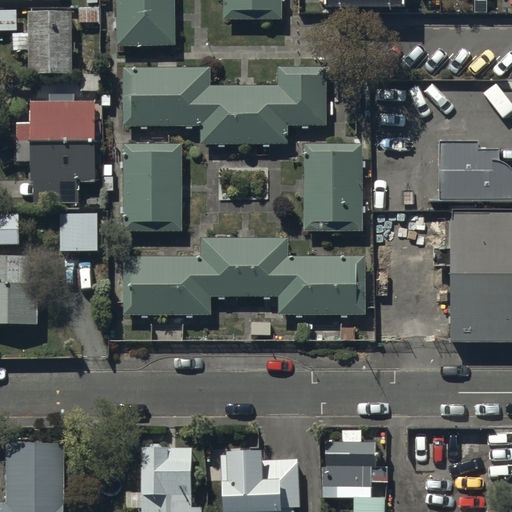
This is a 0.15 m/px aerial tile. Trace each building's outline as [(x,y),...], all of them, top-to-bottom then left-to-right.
[(115,0),(117,41),(176,40),(175,0),(115,0)] [(280,0),(223,0),(224,23),(280,23),(280,0)] [(28,29),(12,30),(12,47),(27,47),(27,69),(71,68),(70,4),(28,5),(28,29)] [(16,6),(0,5),(0,26),(17,27),(16,6)] [(210,65),(123,64),(122,124),(199,125),(199,140),(286,141),(286,122),(324,122),(324,64),(277,63),(277,81),(209,80),(210,65)] [(27,117),(16,116),(15,158),(28,158),(28,178),(32,178),(31,200),(73,201),(73,175),(95,175),(96,94),(27,93),(27,117)] [(180,137),(122,138),(123,229),(181,228),(180,137)] [(358,137),(302,138),(303,227),(360,226),(358,137)] [(478,143),(441,143),(441,201),(511,200),(511,170),(510,168),(506,164),(499,160),(499,151),(479,151),(478,143)] [(18,206),(0,206),(0,239),(19,239),(18,206)] [(98,210),(58,210),(57,247),(97,247),(98,210)] [(511,211),(454,212),(453,343),(511,342),(511,211)] [(277,311),(363,311),(361,251),(289,251),(289,234),(202,236),(202,252),(122,253),(123,311),(210,310),(210,293),(277,293),(277,311)] [(0,251),(0,317),(38,319),(39,253),(0,251)] [(341,438),(325,439),(325,465),(321,465),(321,497),(372,496),(372,481),(387,481),(386,465),(373,465),(373,439),(360,439),(360,429),(341,429),(341,438)] [(5,498),(0,498),(0,511),(64,511),(63,438),(4,439),(5,498)] [(226,474),(221,474),(221,505),(226,505),(226,511),(294,511),(294,506),(298,506),(299,456),(261,456),(262,441),(226,441),(226,474)] [(170,449),(170,443),(139,443),(139,488),(126,488),(126,506),(141,506),(140,511),(203,511),(203,503),(191,503),(191,449),(170,449)] [(385,511),(385,497),(354,497),(353,511),(385,511)]
